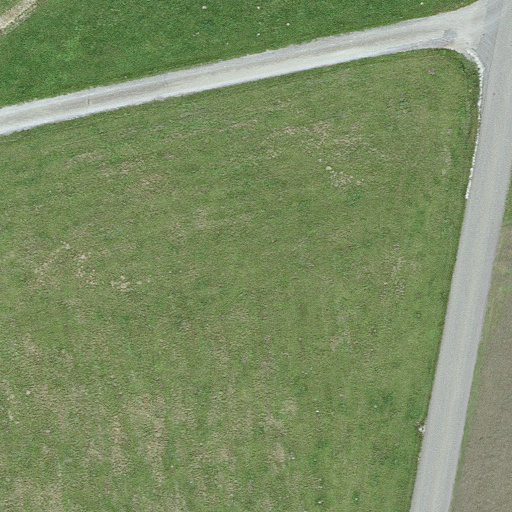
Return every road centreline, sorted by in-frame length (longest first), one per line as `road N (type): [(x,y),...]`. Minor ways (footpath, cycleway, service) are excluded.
road 1 (track): [(0,127),(109,95),(511,22)]
road 2 (unclassified): [(431,511),(511,61)]
